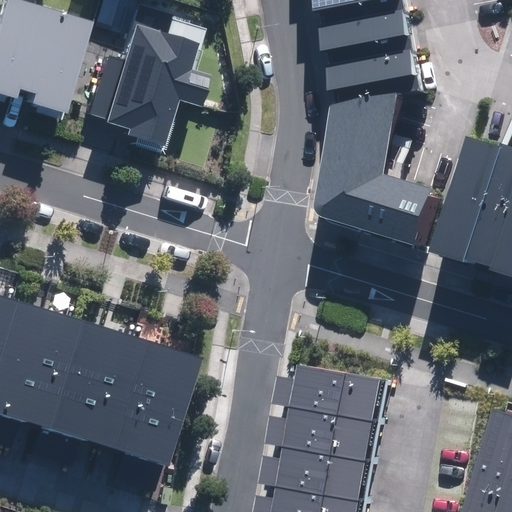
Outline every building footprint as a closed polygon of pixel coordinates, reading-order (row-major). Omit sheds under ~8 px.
[(20,107),(60,119),(90,22),(17,0),(0,0),(0,99),(6,101),(11,88),(25,92),(20,107)] [(261,0),(244,0),(245,8),(263,6),(261,0)] [(309,0),(330,107),(315,198),(314,203),(315,209),(318,214),(323,217),(414,246),(432,188),(383,174),(397,94),(419,90),(401,0),(309,0)] [(127,135),(165,146),(179,100),(202,107),(212,75),(195,70),(209,28),(173,17),(168,33),(137,24),(126,61),(109,55),(90,114),(108,120),(107,122),(129,129),(127,135)] [(465,136),(429,252),(463,262),(464,258),(491,267),(489,271),(511,277),(511,145),(499,142),(497,146),(465,136)] [(0,298),(0,414),(163,464),(196,358),(0,298)] [(357,511),(381,378),(297,364),(294,380),(277,377),(272,403),(289,406),(287,418),(269,415),(264,444),(282,447),(280,459),(263,456),(258,484),(275,487),(273,499),(255,495),(251,511),(357,511)] [(454,379),(449,396),(489,407),(494,390),(454,379)] [(487,421),(445,406),(437,432),(480,445),(487,421)] [(511,511),(511,416),(492,411),(461,511),(511,511)]
